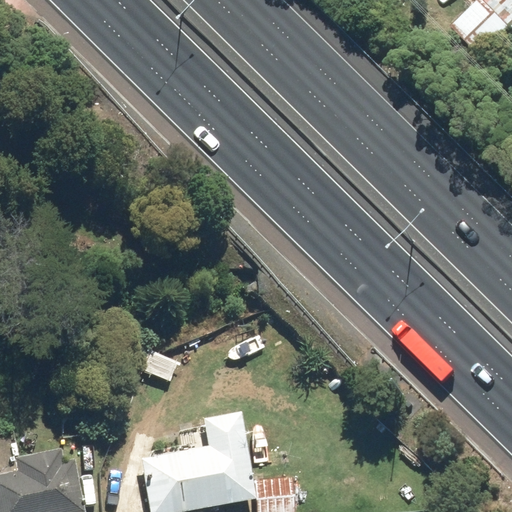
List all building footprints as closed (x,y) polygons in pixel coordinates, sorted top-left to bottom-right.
[(425,5),(419,0),(392,0),(391,1),(411,20),(425,5)] [(511,29),(511,0),(482,0),(479,3),(508,34),(511,29)] [(505,34),(477,5),(449,32),(477,61),(505,34)] [(144,459),(154,511),(183,511),(261,498),(245,413),(208,420),(213,446),(144,459)] [(0,475),(0,511),(87,511),(89,511),(78,459),(69,461),(66,448),(19,458),(21,471),(0,475)] [(342,511),(340,472),(299,475),(300,511),(342,511)] [(262,511),(298,511),(296,479),(261,481),(262,511)]
